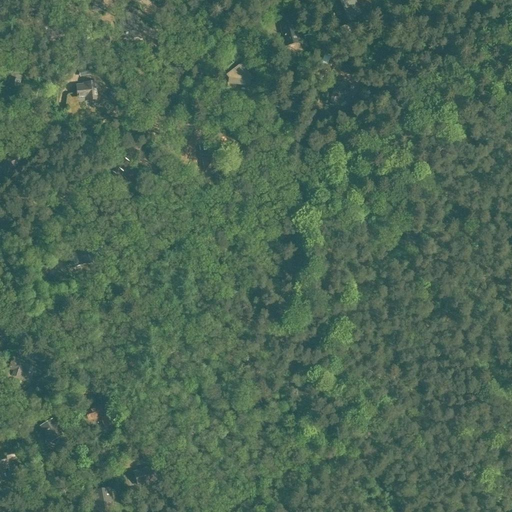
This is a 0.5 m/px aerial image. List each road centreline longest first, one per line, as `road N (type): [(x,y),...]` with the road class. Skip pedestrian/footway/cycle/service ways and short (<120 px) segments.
road 1 (track): [(0,201),(85,130),(152,128),(205,39),(252,0)]
road 2 (track): [(511,399),(396,244),(343,141)]
road 3 (track): [(78,511),(89,456),(66,397),(70,350),(38,301),(0,276)]
